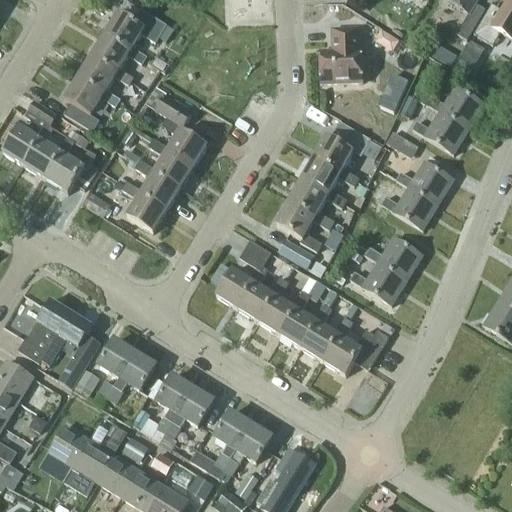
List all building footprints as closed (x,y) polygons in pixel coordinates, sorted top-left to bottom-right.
[(468,17),(456,38),(466,44),(485,13),(475,7),(478,0),(443,0),(443,2),(468,17)] [(511,1),(509,0),(508,0),(495,23),(485,17),(473,38),(492,49),(500,36),(511,43),(511,1)] [(118,16),(104,38),(131,55),(133,52),(141,38),(155,47),(166,28),(140,12),(132,25),(118,16)] [(362,86),(361,54),(359,54),(359,32),(331,33),(332,55),(319,55),(320,87),(362,86)] [(391,55),(398,44),(380,33),(374,44),(391,55)] [(104,38),(91,60),(117,76),(119,73),(128,60),(142,68),(146,60),(133,52),(131,55),(104,38)] [(472,49),(483,56),(487,49),(476,42),(472,49)] [(456,60),(446,54),(440,64),(450,70),(456,60)] [(476,65),(464,58),(457,70),(469,77),(476,65)] [(133,82),(119,73),(117,76),(91,60),(78,81),(104,98),(106,95),(114,81),(128,90),(133,82)] [(164,75),(168,69),(155,61),(151,68),(164,75)] [(106,95),(104,98),(78,81),(64,103),(71,107),(64,119),(91,136),(98,124),(90,120),(101,102),(115,111),(120,103),(106,95)] [(176,139),(168,152),(166,155),(193,172),(206,150),(181,134),(191,117),(164,100),(166,97),(156,91),(145,108),(166,121),(161,130),(176,139)] [(427,109),(439,116),(468,134),(484,109),(455,91),(444,108),(432,100),(427,109)] [(399,118),(409,123),(418,105),(408,100),(399,118)] [(33,105),(26,115),(49,130),(56,119),(33,105)] [(468,134),(439,116),(429,133),(417,125),(412,133),(453,159),(468,134)] [(45,128),(36,141),(19,131),(2,157),(24,170),(40,144),(44,146),(53,133),(45,128)] [(74,146),(78,139),(70,134),(66,141),(69,143),(74,146)] [(134,138),(128,134),(120,146),(126,150),(134,138)] [(344,145),(364,158),(371,146),(350,134),(344,145)] [(385,148),(397,155),(403,143),(392,137),(385,148)] [(84,152),(89,145),(78,139),(74,146),(84,152)] [(326,140),(313,162),(340,178),(338,182),(354,191),(359,183),(343,173),(353,156),(326,140)] [(24,170),(45,184),(62,158),(65,160),(74,146),(69,143),(66,141),(57,155),(44,146),(40,144),(24,170)] [(163,161),(155,173),(153,177),(179,193),(193,172),(166,155),(168,152),(153,142),(148,151),(163,161)] [(62,158),(45,184),(67,198),(74,188),(84,194),(89,186),(79,180),(83,172),(86,174),(95,159),(87,154),(79,168),(65,160),(62,158)] [(313,162),(300,184),(328,200),(326,204),(341,213),(347,204),(331,195),(338,182),(340,178),(313,162)] [(150,182),(142,195),(140,198),(166,215),(179,193),(153,177),(155,173),(140,164),(134,172),(150,182)] [(396,184),(408,192),(437,209),(453,184),(424,166),(413,184),(394,172),(390,180),(396,184)] [(114,184),(104,178),(95,191),(106,198),(114,184)] [(300,184),(288,206),(315,222),(313,225),(329,235),(334,226),(318,217),(326,204),(328,200),(300,184)] [(140,198),(142,195),(126,185),(125,188),(121,194),(137,204),(126,220),(153,237),(166,215),(140,198)] [(437,209),(408,192),(398,208),(386,201),(381,209),(422,234),(437,209)] [(82,208),(103,221),(110,210),(89,197),(82,208)] [(371,217),(376,210),(365,203),(360,211),(371,217)] [(315,222),(288,206),(275,228),(301,244),(299,247),(316,256),(321,248),(305,238),(313,225),(315,222)] [(363,233),(368,221),(359,218),(354,230),(363,233)] [(365,260),(377,267),(406,285),(422,260),(393,242),(382,259),(370,252),(365,260)] [(278,255),(307,273),(315,260),(285,243),(278,255)] [(232,274),(215,300),(237,314),(254,287),(257,289),(267,274),(260,270),(268,258),(249,246),(241,259),(258,269),(248,284),(232,274)] [(406,285),(377,267),(367,284),(355,276),(350,284),(391,310),(406,285)] [(237,314),(259,327),(275,300),(279,303),(288,287),(280,282),(270,297),(257,289),(254,287),(237,314)] [(511,282),(498,304),(511,312),(511,282)] [(328,312),(336,298),(330,294),(321,308),(323,308),(328,312)] [(259,327),(280,340),(296,314),(300,316),(310,300),(301,295),(291,311),(279,303),(275,300),(259,327)] [(36,372),(38,370),(70,317),(49,304),(34,329),(35,330),(22,348),(23,349),(15,359),(36,372)] [(511,312),(498,304),(483,329),(511,348),(511,347),(511,312)] [(280,340),(302,353),(318,327),(322,329),(331,314),(328,312),(323,308),(313,324),(300,316),(296,314),(280,340)] [(349,325),(358,311),(353,308),(344,321),(349,325)] [(91,330),(70,317),(38,370),(46,375),(63,348),(76,355),(91,330)] [(302,353),(323,367),(339,340),(343,342),(353,327),(349,325),(344,321),(334,337),(322,329),(318,327),(302,353)] [(388,342),(394,333),(385,327),(379,336),(387,342),(388,342)] [(339,340),(323,367),(345,380),(353,367),(367,375),(387,342),(379,336),(376,335),(374,340),(365,335),(356,350),(343,342),(339,340)] [(98,369),(119,382),(134,357),(114,344),(98,369)] [(155,369),(135,357),(134,357),(119,382),(113,391),(106,403),(114,408),(127,387),(139,395),(155,369)] [(56,384),(71,393),(86,369),(71,360),(56,384)] [(6,365),(0,374),(0,395),(18,407),(33,382),(6,365)] [(73,393),(87,402),(99,383),(85,374),(73,393)] [(151,442),(160,448),(194,394),(172,380),(156,405),(169,413),(151,442)] [(105,403),(106,403),(113,391),(106,386),(94,405),(101,410),(105,403)] [(194,394),(160,448),(171,455),(177,445),(173,443),(185,423),(197,431),(213,405),(194,394)] [(0,395),(0,429),(3,431),(18,407),(0,395)] [(214,469),(222,474),(251,429),(230,416),(214,441),(227,449),(214,469)] [(30,428),(31,434),(38,439),(46,428),(35,421),(30,428)] [(0,462),(8,467),(10,469),(16,458),(0,448),(0,435),(3,431),(0,429),(0,462)] [(48,457),(73,472),(90,445),(65,429),(48,457)] [(251,429),(222,474),(231,479),(243,459),(256,467),(271,441),(251,429)] [(73,472),(97,487),(114,460),(113,459),(127,437),(117,431),(103,453),(90,445),(73,472)] [(121,457),(139,469),(149,453),(131,442),(121,457)] [(262,509),(261,511),(260,511),(287,511),(315,468),(295,456),(294,457),(288,453),(276,473),(282,477),(276,487),(270,483),(256,505),(262,509)] [(164,480),(173,466),(159,457),(150,471),(164,480)] [(97,487),(121,502),(138,475),(114,460),(97,487)] [(0,479),(9,485),(17,473),(10,469),(8,467),(0,479)] [(121,502),(137,511),(148,511),(162,489),(138,475),(121,502)] [(235,495),(245,502),(258,482),(248,476),(235,495)] [(197,479),(190,491),(205,501),(213,489),(197,479)] [(162,489),(148,511),(182,511),(187,505),(162,489)] [(244,511),(246,510),(226,494),(212,511),(244,511)] [(243,507),(248,511),(257,499),(251,495),(243,507)]
